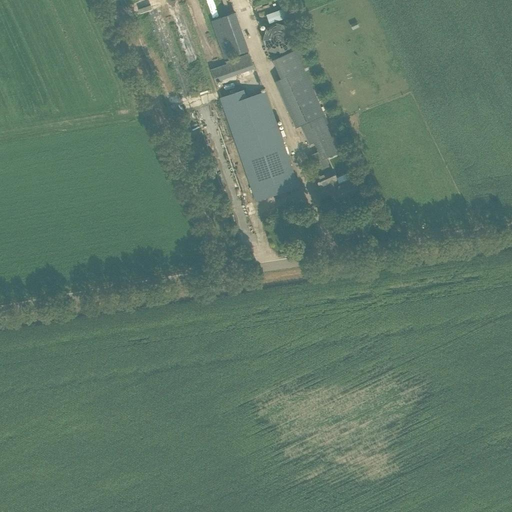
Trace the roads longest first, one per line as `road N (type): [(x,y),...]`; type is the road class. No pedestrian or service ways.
road 1 (unclassified): [(0,309),(511,227)]
road 2 (track): [(105,0),(227,272)]
